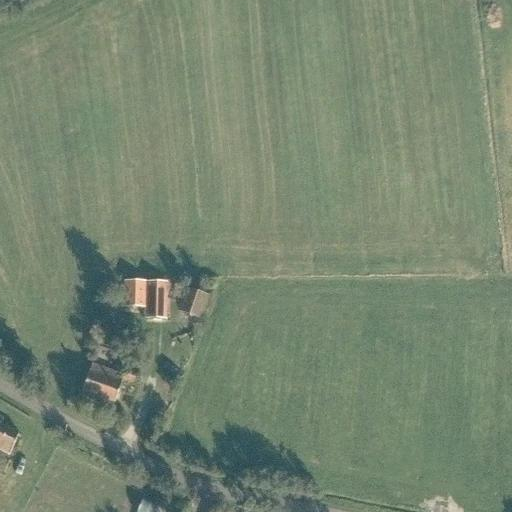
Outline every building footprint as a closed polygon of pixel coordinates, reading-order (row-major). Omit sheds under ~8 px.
[(144,284),(124,284),(123,308),(144,308),(144,284)] [(165,284),(145,284),(145,297),(165,297),(165,284)] [(201,322),(208,298),(184,291),(177,315),(201,322)] [(123,377),(91,365),(81,393),(114,405),(122,382),(133,386),(137,375),(125,371),(123,377)] [(0,451),(9,456),(18,433),(0,424),(3,420),(0,418),(0,451)]
